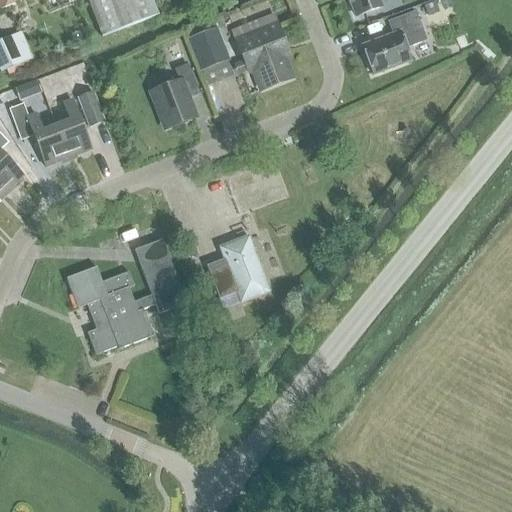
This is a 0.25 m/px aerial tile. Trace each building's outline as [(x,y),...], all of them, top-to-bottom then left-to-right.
[(0,0),(0,9),(1,11),(19,3),(17,0),(0,0)] [(82,0),(98,41),(154,19),(146,0),(82,0)] [(349,5),(354,18),(380,8),(377,0),(345,0),(347,5),(349,5)] [(446,0),(443,0),(425,7),(429,18),(437,15),(442,26),(455,21),(446,0)] [(391,36),(361,48),(372,76),(409,62),(405,50),(425,42),(414,13),(386,23),(391,36)] [(275,27),(271,16),(257,21),(261,32),(275,27)] [(252,70),(261,91),(291,79),(279,49),(283,47),(275,27),(236,42),(248,72),(252,70)] [(229,62),(217,29),(184,41),(197,75),(229,62)] [(0,42),(0,74),(0,75),(33,60),(20,33),(0,42)] [(185,62),(177,42),(162,49),(170,69),(185,62)] [(186,66),(174,71),(179,84),(151,95),(165,128),(193,117),(184,94),(195,90),(186,66)] [(29,98),(24,87),(14,91),(18,102),(29,98)] [(104,124),(92,94),(76,100),(88,130),(104,124)] [(68,122),(55,127),(67,160),(90,151),(78,119),(77,119),(71,101),(61,105),(68,122)] [(67,160),(55,127),(41,132),(35,115),(26,118),(21,106),(9,111),(20,141),(32,137),(44,169),(67,160)] [(0,190),(4,194),(22,178),(0,154),(0,150),(7,144),(0,136),(0,190)] [(223,260),(205,267),(217,301),(235,294),(239,303),(239,304),(268,293),(247,238),(218,248),(223,260)] [(65,280),(76,310),(85,307),(95,331),(86,335),(94,357),(116,348),(117,351),(152,338),(142,311),(154,306),(157,315),(185,305),(161,241),(133,252),(150,297),(133,304),(127,290),(133,288),(127,273),(101,284),(95,269),(65,280)] [(239,303),(235,294),(217,301),(221,310),(239,303)]
